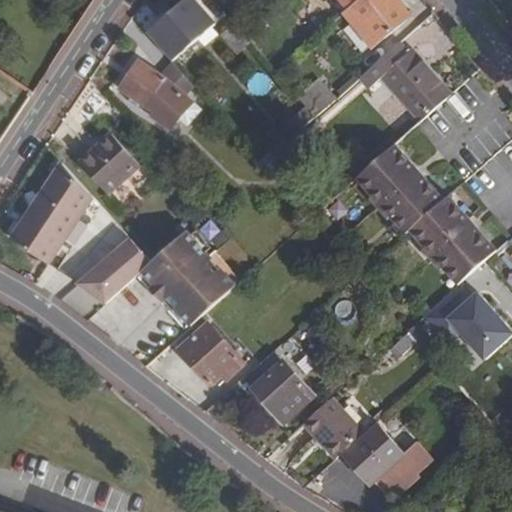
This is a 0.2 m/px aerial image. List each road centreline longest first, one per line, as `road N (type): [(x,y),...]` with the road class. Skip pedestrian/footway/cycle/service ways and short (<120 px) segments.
road 1 (residential): [(0,286),(299,511)]
road 2 (residential): [(0,180),(121,0)]
